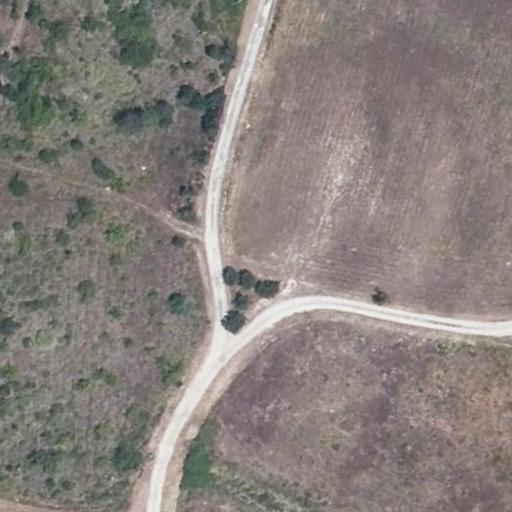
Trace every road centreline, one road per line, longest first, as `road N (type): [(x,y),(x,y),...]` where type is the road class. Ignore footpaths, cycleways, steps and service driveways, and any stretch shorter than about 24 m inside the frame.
road 1 (track): [(226,343),(207,238),(260,0)]
road 2 (track): [(226,343),(298,306),(511,323)]
